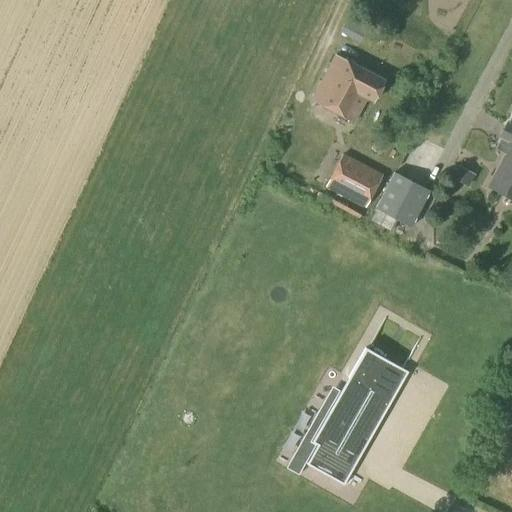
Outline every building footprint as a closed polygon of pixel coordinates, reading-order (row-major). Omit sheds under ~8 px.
[(372,103),(383,81),(334,56),(311,102),(321,107),(343,119),(344,118),(356,124),(368,100),(372,103)] [(511,118),(499,142),(508,147),(487,188),(511,200),(511,118)] [(382,175),(342,154),(324,187),(364,208),(382,175)] [(393,173),(374,209),(410,228),(429,192),(393,173)] [(342,486),(406,373),(363,348),(309,444),(314,447),(304,464),(342,486)]
